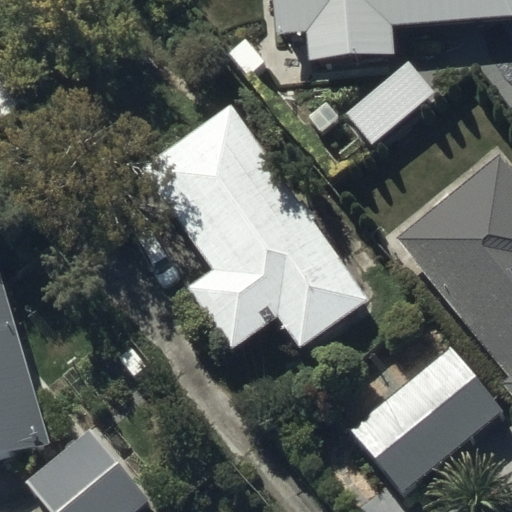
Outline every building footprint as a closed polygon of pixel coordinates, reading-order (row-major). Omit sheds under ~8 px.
[(511,0),(274,0),(279,54),(309,51),(312,79),(396,71),(393,44),(510,33),(511,31),(511,0)] [(0,141),(32,117),(0,76),(0,141)] [(311,234),(232,122),(144,184),(217,287),(192,304),(236,365),(283,332),(305,362),(384,306),(326,224),(311,234)] [(511,185),(499,170),(399,253),(511,389),(503,395),(511,405),(511,185)] [(0,282),(0,473),(52,458),(0,282)] [(405,369),(422,391),(355,444),(402,503),(500,426),(452,366),(442,374),(425,353),(405,369)] [(148,511),(92,443),(28,495),(41,511),(148,511)]
